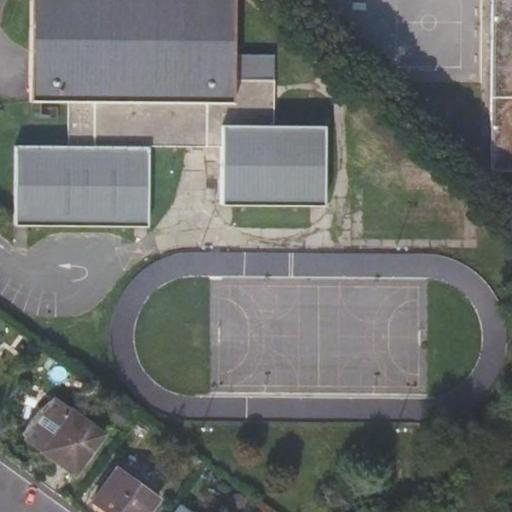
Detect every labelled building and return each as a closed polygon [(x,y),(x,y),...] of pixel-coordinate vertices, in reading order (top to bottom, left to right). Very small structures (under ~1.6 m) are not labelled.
[(29,0),(29,50),(29,51),(29,101),(30,101),(57,102),(67,102),(67,145),(14,145),(13,225),(147,225),(148,145),(220,146),(219,204),(324,205),(324,125),(272,124),(272,77),(232,77),(233,0),(29,0)] [(511,0),(491,0),(490,170),(511,170),(511,0)] [(57,102),(30,101),(30,120),(57,120),(57,102)] [(29,344),(22,339),(16,347),(23,352),(29,344)] [(104,434),(51,396),(50,397),(46,401),(40,407),(36,411),(31,418),(27,423),(23,431),(22,434),(76,473),(104,434)] [(93,502),(106,511),(147,511),(158,498),(117,469),(93,502)]
